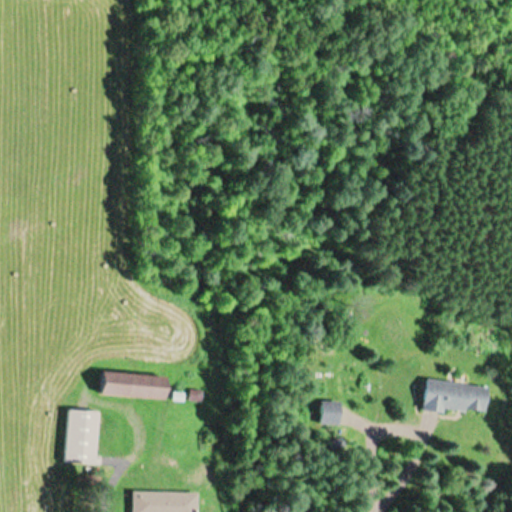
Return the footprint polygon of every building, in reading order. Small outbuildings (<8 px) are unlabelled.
[(163,400),(165,377),(94,371),(92,394),(163,400)] [(484,415),(486,386),(421,381),(419,410),(484,415)] [(339,426),(339,402),(317,402),(317,426),(339,426)] [(97,412),(64,411),(61,464),(95,465),(97,412)] [(195,511),(196,493),(128,493),(128,511),(195,511)]
